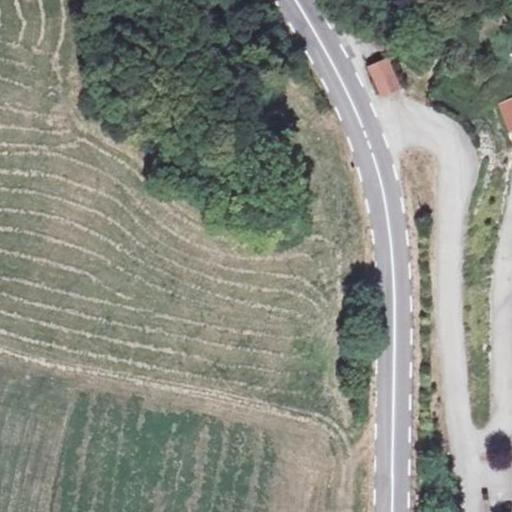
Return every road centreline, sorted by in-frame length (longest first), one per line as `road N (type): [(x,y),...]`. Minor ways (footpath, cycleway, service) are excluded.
road 1 (residential): [(362,124),(425,121),(461,147),(451,211),(453,385),(462,450)]
road 2 (secondary): [(391,511),(393,266),(385,196),(362,124)]
road 3 (residential): [(511,237),(501,433),(462,450)]
road 4 (secondary): [(362,124),(294,0)]
